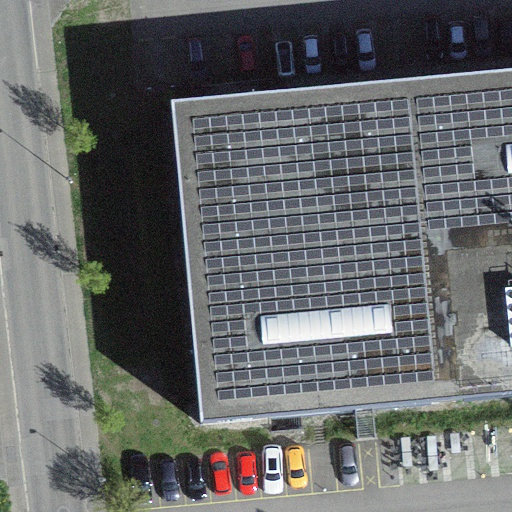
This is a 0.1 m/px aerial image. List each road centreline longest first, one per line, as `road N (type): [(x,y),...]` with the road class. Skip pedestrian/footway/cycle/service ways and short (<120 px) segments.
road 1 (residential): [(49,456),(2,0)]
road 2 (unknown): [(345,511),(511,497)]
